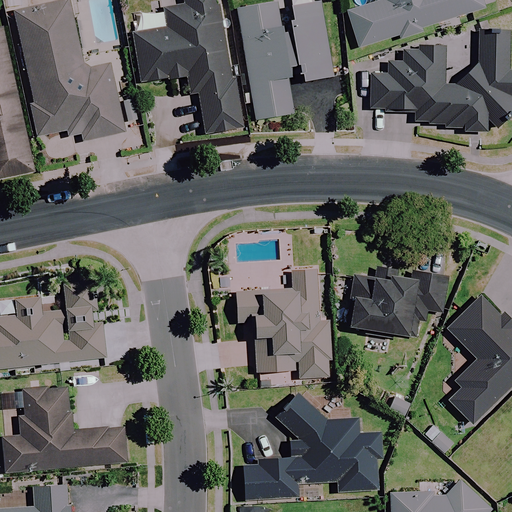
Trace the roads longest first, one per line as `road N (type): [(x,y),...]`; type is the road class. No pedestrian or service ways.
road 1 (tertiary): [(147,196),(286,175),(396,176),(511,210)]
road 2 (residential): [(186,511),(179,391),(147,196)]
road 3 (tertiary): [(0,221),(147,196)]
